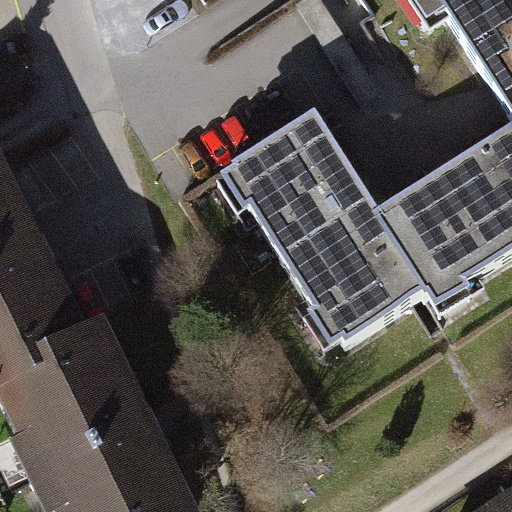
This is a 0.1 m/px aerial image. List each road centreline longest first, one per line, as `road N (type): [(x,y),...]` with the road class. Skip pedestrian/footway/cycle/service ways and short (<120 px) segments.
road 1 (unknown): [(78,0),(162,73),(217,83),(298,63)]
road 2 (residential): [(61,0),(133,225)]
road 3 (track): [(511,442),(406,511)]
